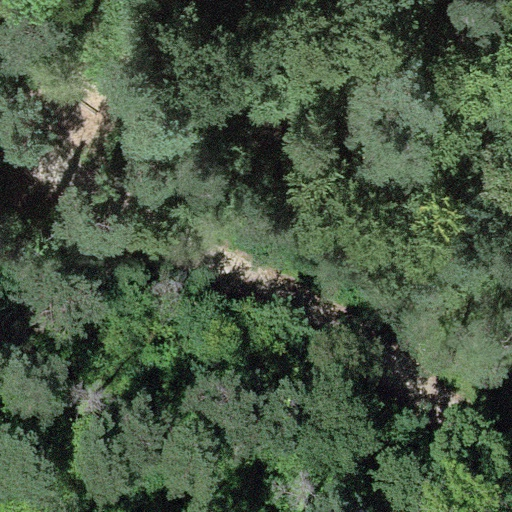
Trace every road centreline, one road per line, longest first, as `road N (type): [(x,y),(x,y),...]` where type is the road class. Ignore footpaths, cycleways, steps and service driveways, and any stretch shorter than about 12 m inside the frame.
road 1 (track): [(511,483),(454,423),(337,345),(171,256),(0,138)]
road 2 (track): [(56,180),(263,126),(511,2)]
